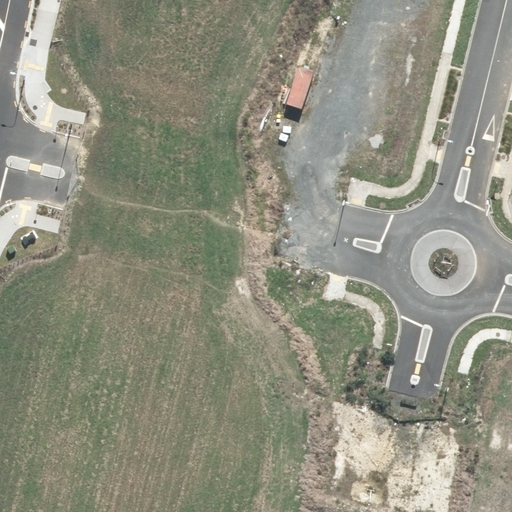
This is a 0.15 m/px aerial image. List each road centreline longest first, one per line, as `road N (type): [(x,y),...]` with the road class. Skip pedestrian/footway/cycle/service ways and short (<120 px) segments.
road 1 (unknown): [(336,236),(73,173)]
road 2 (residential): [(427,307),(377,511)]
road 3 (residential): [(506,0),(455,200)]
